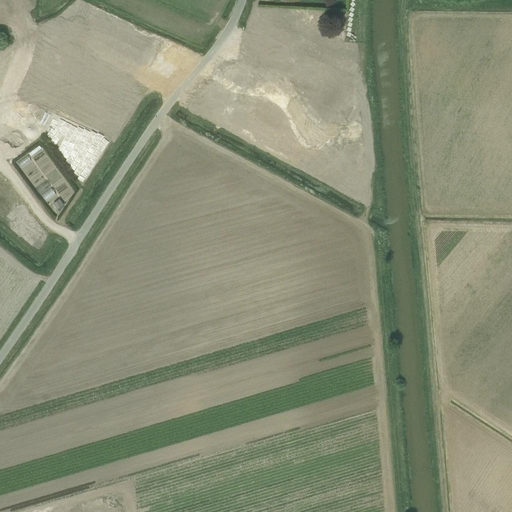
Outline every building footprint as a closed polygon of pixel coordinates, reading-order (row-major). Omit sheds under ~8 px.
[(65,59),(54,54),(35,94),(108,127),(126,86),(125,86),(128,79),(139,84),(157,43),(84,11),(66,51),(68,52),(65,59)] [(230,125),(318,165),(347,102),(330,94),(334,85),(304,72),(301,78),(293,74),(285,93),(251,78),(230,125)] [(35,139),(15,151),(18,156),(38,144),(35,139)] [(22,163),(23,168),(34,166),(32,160),(22,163)] [(54,191),(46,198),(51,204),(59,197),(54,191)] [(56,210),(63,206),(59,200),(52,204),(56,210)]
